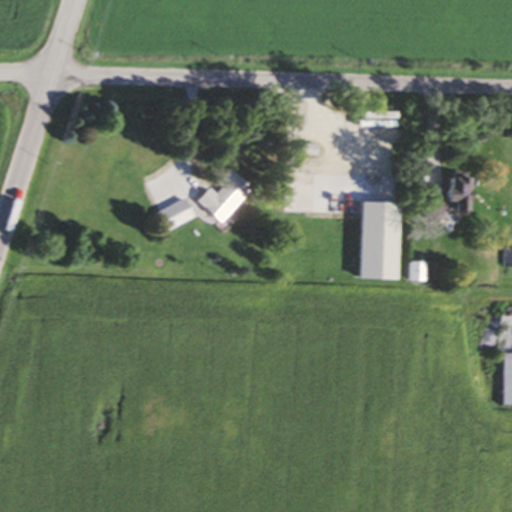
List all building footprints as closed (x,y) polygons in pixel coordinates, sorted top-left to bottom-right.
[(186,200),(209,222),(241,190),(218,168),(205,181),(211,187),(205,194),(199,187),(186,200)] [(436,212),(461,212),(462,178),(433,177),(432,202),(421,201),(420,220),(436,220),(436,212)] [(185,217),(176,198),(147,213),(156,232),(185,217)] [(511,267),(511,263),(511,250),(497,250),(496,266),(511,267)] [(510,316),(485,316),(485,355),(493,355),(493,405),(511,405),(511,348),(510,349),(510,316)]
